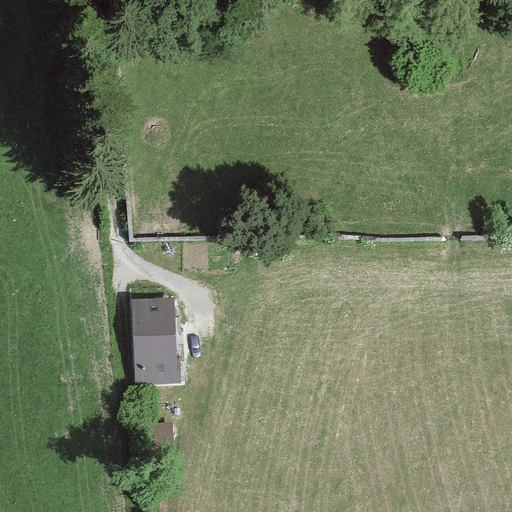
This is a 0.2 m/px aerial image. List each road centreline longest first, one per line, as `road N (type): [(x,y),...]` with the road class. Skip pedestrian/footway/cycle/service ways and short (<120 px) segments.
road 1 (track): [(127,511),(129,401),(62,0)]
road 2 (track): [(192,336),(187,302),(166,275),(137,261),(105,260)]
